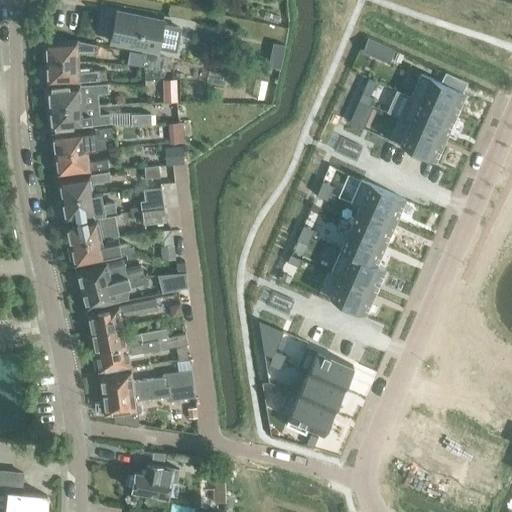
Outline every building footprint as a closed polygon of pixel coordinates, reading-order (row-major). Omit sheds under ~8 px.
[(116,11),(110,41),(157,51),(158,48),(175,51),(180,27),(163,24),(163,21),(116,11)] [(114,49),(76,40),(44,42),(44,48),(43,52),(43,57),(45,60),(45,63),(77,61),(77,51),(96,51),(97,54),(113,53),(114,49)] [(273,42),(269,64),(279,66),(282,43),(273,42)] [(379,52),(390,57),(393,49),(382,45),(379,52)] [(225,68),(227,58),(211,54),(209,65),(225,68)] [(78,72),(77,61),(45,63),(45,65),(44,65),(44,75),(46,75),(46,83),(78,81),(106,79),(106,70),(98,71),(78,72)] [(441,82),(461,91),(465,81),(445,72),(441,82)] [(410,96),(455,115),(464,93),(461,91),(420,73),(410,96)] [(175,77),(162,77),(162,88),(176,88),(175,77)] [(368,77),(364,87),(371,90),(375,80),(368,77)] [(46,107),(48,107),(48,108),(98,103),(97,92),(107,91),(106,83),(98,83),(79,85),(47,88),(47,94),(45,94),(46,107)] [(358,100),(369,104),(372,96),(361,92),(358,100)] [(400,118),(445,137),(455,115),(410,96),(400,118)] [(369,104),(358,100),(349,121),(363,127),(372,106),(369,104)] [(99,114),(98,103),(48,108),(49,110),(47,110),(48,123),(50,122),(50,129),(110,122),(109,113),(99,114)] [(151,124),(151,114),(131,114),(132,124),(151,124)] [(445,137),(400,118),(409,122),(399,144),(435,160),(445,137)] [(169,121),(170,142),(181,141),(183,141),(181,120),(178,121),(169,121)] [(53,152),(54,154),(85,149),(105,147),(103,136),(111,135),(110,125),(51,134),(52,140),(50,144),(51,149),(53,152)] [(165,146),(167,164),(182,163),(181,144),(165,146)] [(85,149),(54,154),(54,156),(53,160),(53,164),(55,168),(56,174),(88,170),(108,166),(108,165),(115,164),(114,157),(87,161),(85,149)] [(159,176),(158,166),(158,164),(145,165),(144,165),(145,177),(159,176)] [(60,197),(61,199),(92,194),(90,183),(110,180),(108,171),(89,174),(57,179),(58,186),(57,186),(59,197),(60,197)] [(350,202),(359,206),(359,205),(395,221),(405,199),(360,179),(350,202)] [(322,180),(319,188),(330,193),(333,185),(322,180)] [(142,188),(144,200),(140,200),(141,209),(164,206),(161,186),(142,188)] [(326,200),(330,193),(319,188),(315,195),(326,200)] [(114,202),(94,205),(92,194),(61,199),(61,202),(59,202),(61,213),(63,213),(64,220),(96,214),(115,210),(114,202)] [(385,243),(395,221),(359,205),(359,206),(349,227),(385,243)] [(163,206),(146,208),(138,209),(140,224),(166,220),(163,206)] [(67,244),(69,243),(69,245),(101,238),(98,227),(118,223),(116,214),(96,218),(65,225),(66,231),(64,231),(67,244)] [(299,232),(310,236),(313,229),(302,224),(299,232)] [(375,265),(385,243),(349,227),(340,249),(340,250),(375,265)] [(307,244),(310,236),(299,232),(296,239),(307,244)] [(101,240),(101,238),(69,245),(69,246),(67,247),(70,259),(72,259),(73,265),(137,251),(135,242),(119,246),(116,236),(101,240)] [(173,245),(161,246),(162,260),(175,258),(173,245)] [(375,265),(340,250),(330,272),(339,276),(339,275),(375,291),(384,269),(375,265)] [(286,261),(297,265),(300,258),(289,253),(286,261)] [(78,283),(80,290),(142,273),(140,264),(125,268),(123,259),(106,262),(75,270),(75,273),(73,273),(76,284),(78,283)] [(142,273),(80,290),(82,296),(80,297),(83,307),(85,306),(85,309),(126,298),(127,286),(145,281),(143,275),(142,273)] [(185,273),(157,275),(161,293),(182,288),(181,281),(186,280),(185,273)] [(339,275),(339,276),(329,298),(365,313),(375,291),(339,275)] [(88,330),(90,330),(90,332),(122,326),(120,316),(157,309),(155,299),(125,305),(86,313),(88,320),(86,320),(88,330)] [(174,304),(171,309),(172,316),(181,314),(179,303),(174,304)] [(274,349),(273,348),(281,330),(257,319),(263,353),(271,357),(274,349)] [(124,336),(122,326),(90,332),(91,334),(89,335),(91,345),(93,345),(94,351),(156,339),(167,337),(165,328),(124,336)] [(186,344),(184,333),(167,337),(156,339),(158,350),(186,344)] [(158,350),(156,339),(94,351),(95,358),(93,358),(95,369),(97,368),(98,371),(129,365),(127,355),(148,351),(148,352),(158,350)] [(274,349),(271,357),(282,361),(285,354),(274,349)] [(302,370),(343,388),(353,365),(316,349),(306,371),(302,369),(302,370)] [(279,369),(282,361),(271,357),(268,364),(279,369)] [(98,388),(100,387),(101,395),(192,382),(191,369),(162,373),(163,376),(132,381),(130,370),(98,375),(99,378),(97,378),(98,388)] [(343,388),(302,370),(292,391),(288,389),(288,390),(333,410),(343,388)] [(194,396),(192,382),(101,395),(102,402),(100,402),(101,411),(104,411),(104,414),(114,413),(115,418),(115,420),(138,424),(134,400),(165,395),(166,400),(194,396)] [(272,400),(270,388),(263,389),(265,401),(272,400)] [(333,410),(288,390),(277,413),(288,417),(285,424),(305,433),(307,426),(323,433),(333,410)] [(195,408),(188,409),(188,418),(196,418),(195,408)] [(176,481),(179,468),(147,462),(145,468),(141,467),(140,472),(134,471),(133,475),(131,474),(128,485),(131,486),(131,489),(167,496),(170,480),(176,481)] [(0,470),(0,491),(8,492),(6,511),(34,511),(35,511),(34,511),(44,511),(46,495),(20,493),(21,479),(22,473),(0,470)] [(218,474),(215,474),(216,502),(225,502),(224,474),(218,474)]
